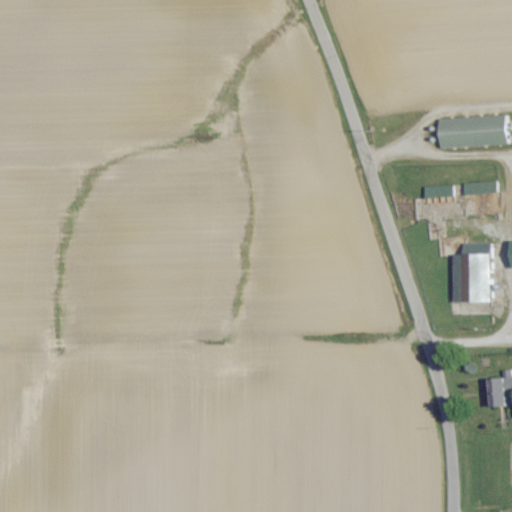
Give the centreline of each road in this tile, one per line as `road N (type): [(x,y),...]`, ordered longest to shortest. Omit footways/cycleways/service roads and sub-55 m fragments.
road 1 (tertiary): [(450,511),(444,408),(308,0)]
road 2 (residential): [(423,340),(488,347),(509,337),(506,158),(364,157)]
